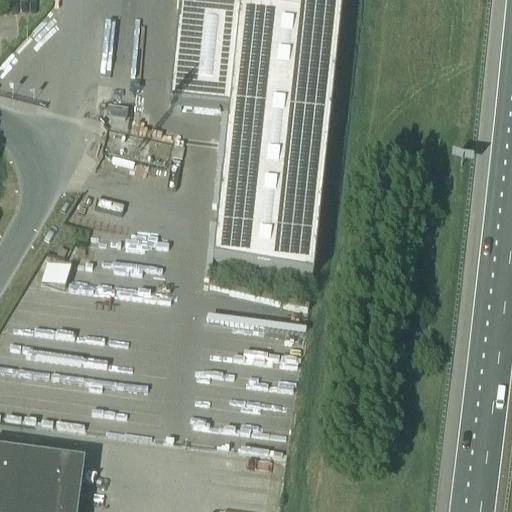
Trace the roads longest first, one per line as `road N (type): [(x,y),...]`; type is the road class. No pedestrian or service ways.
road 1 (track): [(322,511),(392,0)]
road 2 (motorway): [(511,216),(479,511)]
road 3 (unknown): [(0,432),(95,444),(159,486),(175,511)]
road 4 (unclassified): [(0,262),(36,192),(26,148),(0,124)]
road 5 (unknown): [(31,160),(69,45)]
